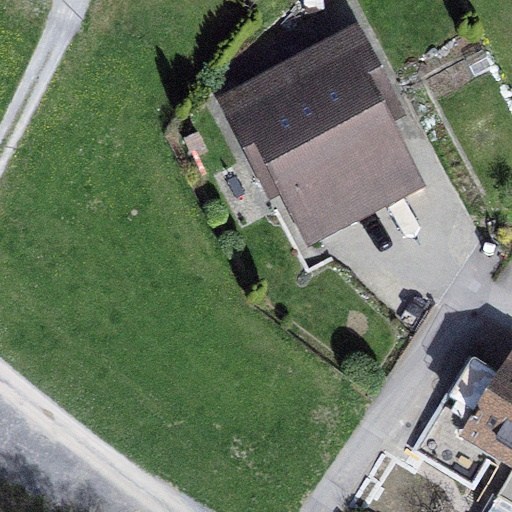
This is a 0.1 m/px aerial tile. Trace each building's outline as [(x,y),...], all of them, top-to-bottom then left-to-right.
[(385,113),(386,112),(353,51),(236,112),(260,158),(271,153),(286,182),(310,228),(399,182),(368,122),(385,113)] [(319,245),(425,190),(385,113),(368,122),(399,182),(310,228),(319,245)] [(275,187),(286,182),(271,153),(260,158),(275,187)] [(473,489),(494,455),(511,466),(511,367),(502,383),(471,364),(415,453),(473,489)] [(511,511),(511,476),(497,500),(502,503),(511,508),(511,511)] [(496,511),(511,511),(511,508),(502,503),(496,511)]
